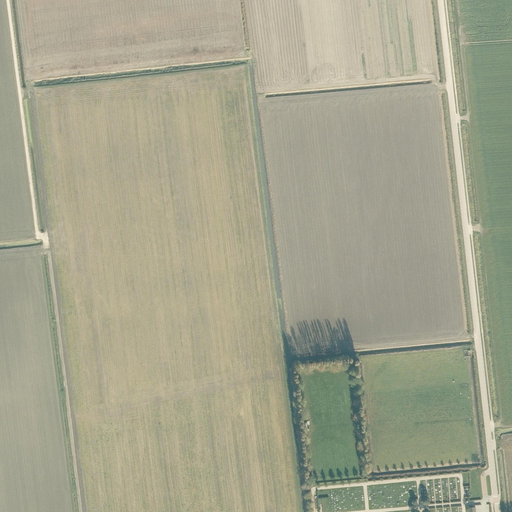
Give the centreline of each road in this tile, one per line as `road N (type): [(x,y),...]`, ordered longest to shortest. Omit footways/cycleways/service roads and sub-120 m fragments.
road 1 (tertiary): [(497,511),(440,0)]
road 2 (unknown): [(9,0),(38,235)]
